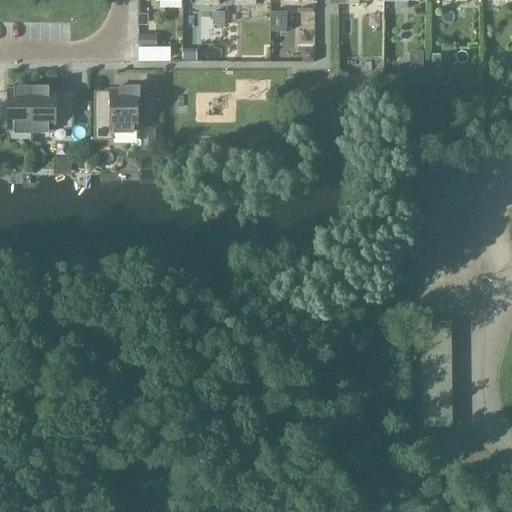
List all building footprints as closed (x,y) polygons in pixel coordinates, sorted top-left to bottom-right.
[(185,32),(211,31),(211,14),(184,15),(185,32)] [(8,28),(0,27),(0,36),(9,36),(8,28)] [(213,33),(212,49),(222,50),(224,34),(213,33)] [(284,49),(301,49),(301,35),(284,34),(284,49)] [(30,132),(30,87),(18,87),(18,90),(6,90),(6,100),(0,99),(0,127),(6,128),(6,132),(30,132)] [(30,87),(30,132),(54,132),(54,128),(70,128),(70,100),(54,100),(53,90),(42,90),(42,87),(30,87)] [(144,106),(144,90),(109,90),(109,100),(95,100),(95,138),(109,138),(109,132),(135,132),(135,106),(144,106)] [(77,139),(91,139),(89,96),(76,96),(77,139)] [(420,427),(450,427),(449,323),(419,323),(420,427)]
